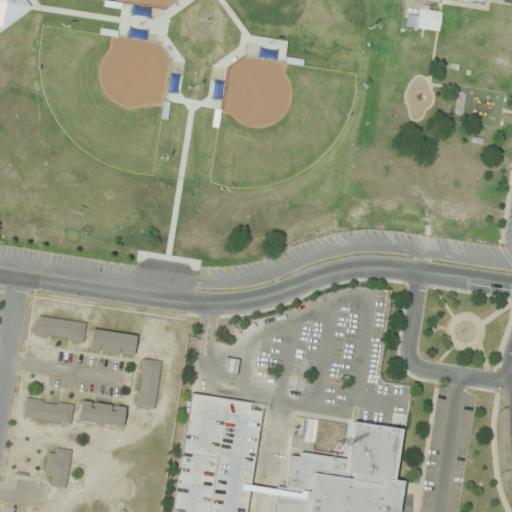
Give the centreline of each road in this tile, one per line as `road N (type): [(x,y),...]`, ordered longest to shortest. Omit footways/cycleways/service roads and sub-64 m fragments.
road 1 (tertiary): [(511,287),(369,267),(250,300),(201,304),(0,275)]
road 2 (residential): [(0,407),(20,279)]
